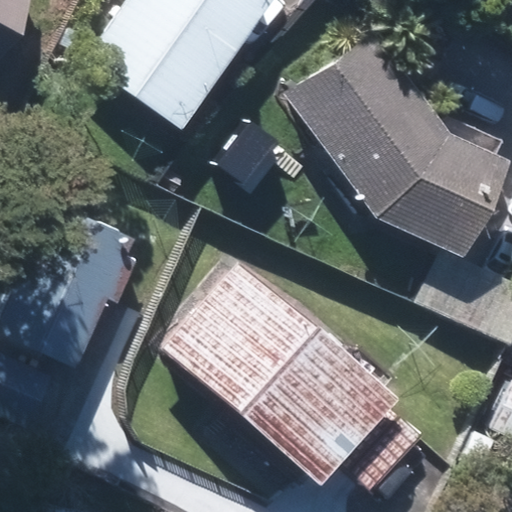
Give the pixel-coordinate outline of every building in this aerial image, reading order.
[(0,0),(0,14),(8,0),(0,0)] [(259,0),(110,0),(65,63),(164,133),(259,0)] [(423,134),(351,31),(266,90),(356,220),(441,259),(485,163),(423,134)] [(121,244),(33,202),(0,269),(0,342),(59,371),(121,244)] [(345,511),(413,433),(214,263),(138,351),(326,511),(345,511)] [(35,376),(0,360),(0,423),(11,428),(35,376)] [(511,392),(492,385),(474,433),(511,446),(511,392)]
